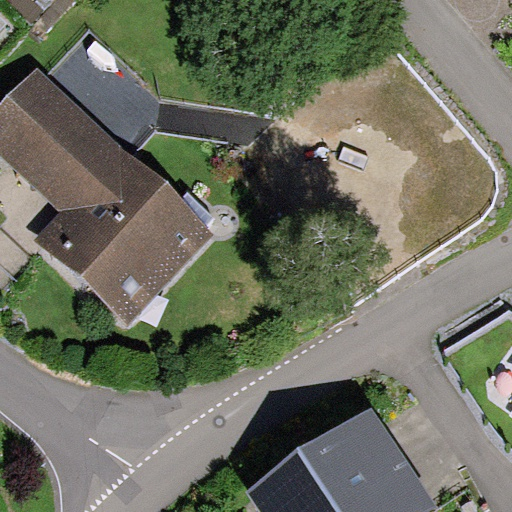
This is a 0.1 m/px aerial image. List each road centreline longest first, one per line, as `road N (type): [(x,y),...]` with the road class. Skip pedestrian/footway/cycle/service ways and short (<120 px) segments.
road 1 (residential): [(395,325),(160,481)]
road 2 (residential): [(395,325),(511,500)]
road 3 (unclassified): [(160,481),(0,371)]
road 4 (residential): [(511,120),(409,0)]
road 5 (residential): [(511,266),(395,325)]
